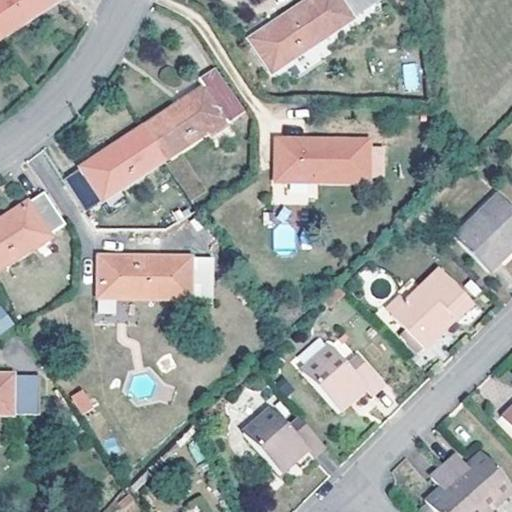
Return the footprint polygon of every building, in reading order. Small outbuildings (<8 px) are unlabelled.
[(0,0),(0,30),(5,38),(62,0),(0,0)] [(313,0),(254,40),(275,72),(384,0),(313,0)] [(405,90),(419,90),(417,62),(403,63),(405,90)] [(147,128),(168,160),(212,131),(209,125),(223,116),(227,122),(229,125),(247,114),(218,70),(201,81),(206,89),(147,128)] [(212,131),(227,122),(223,116),(209,125),(212,131)] [(119,185),(123,190),(168,160),(147,128),(67,181),(88,213),(107,200),(104,195),(119,185)] [(370,144),(298,143),(298,149),(281,149),(281,181),(370,182),(370,144)] [(107,200),(123,190),(119,185),(104,195),(107,200)] [(290,198),(317,197),(317,185),(290,185),(290,198)] [(69,226),(48,194),(0,223),(0,270),(35,248),(54,236),(69,226)] [(511,209),(499,195),(455,239),(488,273),(511,249),(511,209)] [(428,205),(416,216),(430,231),(440,220),(428,205)] [(274,251),(292,251),(293,209),(275,209),(274,251)] [(38,252),(57,240),(54,236),(35,248),(38,252)] [(104,266),(104,298),(216,299),(216,260),(120,259),(121,266),(104,266)] [(472,304),(438,270),(403,304),(390,316),(405,331),(423,349),(424,350),(438,336),(433,330),(438,325),(443,331),(472,304)] [(386,311),(390,316),(403,304),(398,299),(386,311)] [(0,304),(0,333),(14,325),(0,304)] [(438,336),(443,331),(438,325),(433,330),(438,336)] [(416,356),(423,349),(405,331),(398,337),(416,356)] [(329,349),(301,373),(339,414),(365,391),(370,398),(382,385),(357,358),(347,368),(329,349)] [(0,415),(43,416),(43,377),(0,376),(0,415)] [(69,398),(83,415),(96,405),(82,388),(69,398)] [(511,405),(500,417),(511,429),(511,405)] [(312,458),(325,448),(298,419),(288,430),(270,410),(244,433),(280,476),(291,466),(287,459),(301,446),(307,452),(312,458)] [(78,424),(78,414),(65,413),(65,423),(78,424)] [(287,459),(291,466),(307,452),(301,446),(287,459)] [(456,455),(443,467),(483,511),(490,511),(511,492),(511,486),(481,453),(465,466),(456,455)] [(483,511),(443,467),(430,478),(439,489),(444,496),(440,500),(434,494),(426,503),(433,511),(483,511)] [(444,496),(439,489),(434,494),(440,500),(444,496)]
